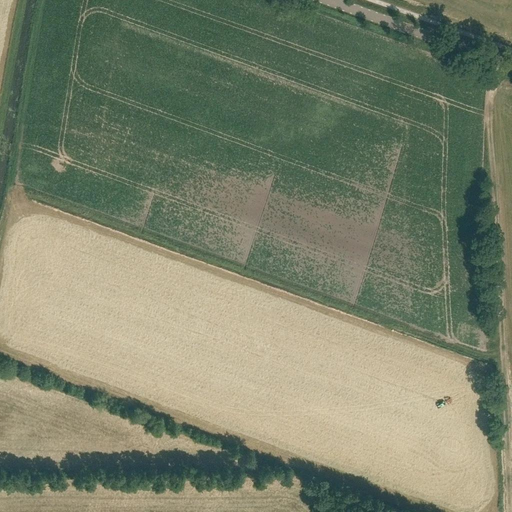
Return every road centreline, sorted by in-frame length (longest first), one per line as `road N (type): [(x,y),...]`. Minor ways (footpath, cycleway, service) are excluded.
road 1 (track): [(500,61),(490,94),(509,511)]
road 2 (tertiary): [(511,65),(326,0)]
